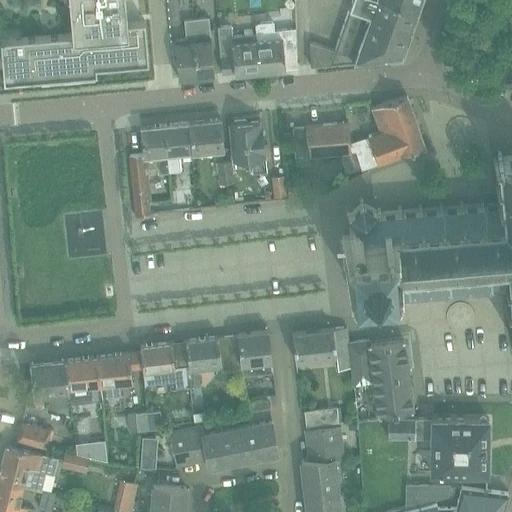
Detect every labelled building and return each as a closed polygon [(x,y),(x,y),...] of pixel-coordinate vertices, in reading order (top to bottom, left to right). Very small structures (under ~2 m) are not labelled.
[(69,0),(72,33),(1,40),(4,81),(97,73),(96,67),(149,62),(145,20),(128,22),(125,0),(69,0)] [(165,0),(167,33),(178,33),(177,1),(205,0),(165,0)] [(402,57),(418,12),(381,0),(352,0),(335,49),(309,41),(310,65),(402,57)] [(381,0),(418,12),(422,0),(381,0)] [(191,19),(196,77),(214,75),(209,18),(191,19)] [(196,77),(191,19),(184,20),(186,38),(175,39),(178,79),(196,77)] [(299,67),(295,29),(274,31),(273,22),(256,23),(256,33),(260,71),(299,67)] [(260,71),(256,33),(232,35),(231,25),(218,27),(222,73),(235,72),(235,73),(260,71)] [(511,52),(500,79),(511,84),(511,52)] [(425,147),(411,107),(407,95),(371,107),(380,132),(367,135),(371,146),(356,152),(363,169),(425,147)] [(224,149),(221,119),(189,122),(192,152),(224,149)] [(231,123),(233,143),(235,160),(250,158),(251,173),(267,172),(262,127),(259,127),(258,121),(231,123)] [(192,152),(189,122),(165,124),(169,172),(182,170),(180,153),(192,152)] [(351,152),(348,122),(307,125),(307,126),(293,127),(295,157),(351,152)] [(133,189),(146,188),(148,188),(146,168),(158,166),(159,173),(169,172),(165,124),(141,126),(143,155),(129,156),(133,189)] [(511,155),(502,157),(502,152),(497,152),(498,157),(492,158),(493,162),(498,161),(500,180),(495,180),(496,198),(377,208),(360,200),(348,213),(347,216),(349,228),(350,236),(343,236),(343,243),(351,242),(353,270),(346,271),(346,277),(353,276),(354,284),(354,296),(355,300),(369,310),(373,310),(373,306),(385,299),(385,297),(504,289),(507,329),(511,329),(511,331),(511,155)] [(220,184),(234,182),(232,161),(217,162),(220,184)] [(272,177),(274,197),(288,196),(285,176),(272,177)] [(299,181),(288,182),(289,198),(300,197),(299,181)] [(148,188),(146,188),(133,189),(136,216),(151,214),(149,200),(148,188)] [(351,366),(348,341),(346,326),(292,333),(295,360),(337,355),(338,368),(351,366)] [(242,364),(272,361),(268,330),(238,333),(238,334),(242,364)] [(238,334),(218,337),(218,336),(186,340),(189,365),(186,366),(188,385),(189,392),(200,391),(198,372),(221,369),(221,372),(243,369),(242,364),(238,334)] [(354,345),(349,346),(351,366),(353,385),(374,382),(375,394),(377,415),(413,411),(407,360),(405,347),(405,340),(388,342),(374,344),(370,344),(369,338),(354,340),(354,345)] [(189,365),(186,340),(172,342),(172,341),(140,345),(141,351),(143,367),(145,383),(175,379),(176,386),(188,385),(186,366),(189,365)] [(143,367),(141,351),(129,353),(129,352),(97,356),(102,397),(120,394),(119,388),(130,386),(130,380),(132,380),(131,369),(143,367)] [(102,399),(102,397),(97,356),(64,360),(67,386),(89,384),(91,401),(102,399)] [(71,415),(67,386),(64,360),(30,364),(33,395),(29,396),(26,405),(47,404),(47,410),(71,415)] [(272,407),(270,395),(246,399),(248,411),(272,407)] [(343,406),(337,407),(337,406),(304,410),(306,425),(344,421),(343,406)] [(160,410),(149,412),(151,430),(162,428),(160,410)] [(151,430),(149,412),(127,414),(129,432),(151,430)] [(430,471),(487,473),(488,473),(489,418),(388,417),(388,435),(431,435),(430,471)] [(278,452),(272,420),(237,427),(243,459),(278,452)] [(46,446),(50,428),(21,421),(17,439),(36,444),(46,446)] [(339,425),(307,429),(310,458),(333,455),(343,454),(339,425)] [(202,434),(203,434),(201,427),(171,433),(177,464),(207,458),(202,434)] [(243,459),(237,427),(203,434),(202,434),(207,458),(209,466),(243,459)] [(103,437),(91,439),(92,455),(105,453),(103,437)] [(58,458),(15,447),(7,445),(0,472),(0,480),(23,486),(41,491),(46,472),(53,474),(58,458)] [(63,451),(61,461),(84,467),(87,457),(63,451)] [(337,492),(333,455),(310,458),(310,459),(302,460),(306,496),(337,492)] [(62,469),(59,477),(82,485),(85,477),(62,469)] [(19,505),(23,486),(0,480),(0,511),(33,511),(34,509),(19,505)] [(184,511),(186,487),(177,486),(154,484),(151,511),(184,511)] [(430,485),(407,486),(407,506),(430,500),(447,495),(449,485),(430,485)] [(449,485),(447,495),(455,494),(456,485),(449,485)] [(501,511),(508,492),(486,489),(461,487),(457,507),(438,508),(437,504),(404,511),(403,511),(501,511)] [(51,511),(55,494),(42,491),(38,507),(51,511)] [(339,511),(337,494),(337,492),(306,496),(307,511),(339,511)]
